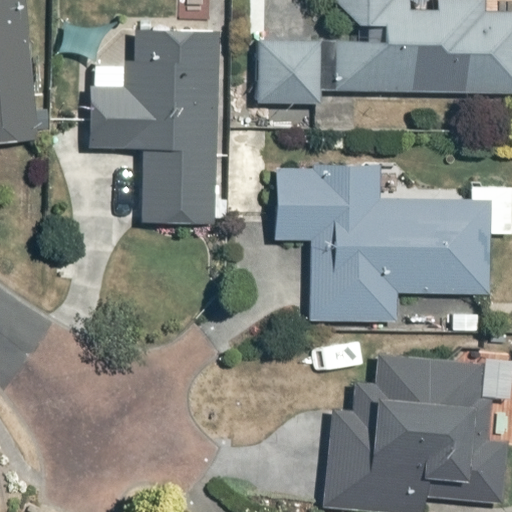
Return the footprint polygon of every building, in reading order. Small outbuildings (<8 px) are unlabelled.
[(0,0),(0,138),(42,135),(30,0),(0,0)] [(511,93),(511,4),(488,5),(487,0),(338,0),(339,28),(255,29),(256,100),(327,100),(327,95),(511,93)] [(222,222),(222,31),(142,31),(142,76),(98,76),(98,149),(149,149),(149,222),(222,222)] [(282,240),(311,242),(313,323),(401,320),(400,291),(495,288),(494,235),(511,234),(511,183),(473,184),(474,201),(387,203),(386,157),(321,159),(321,166),(281,167),(282,240)] [(511,400),(511,361),(382,354),(381,381),(354,380),(353,405),(334,404),(329,503),(429,509),(430,497),(510,501),(511,471),(511,434),(502,434),(503,400),(511,400)]
